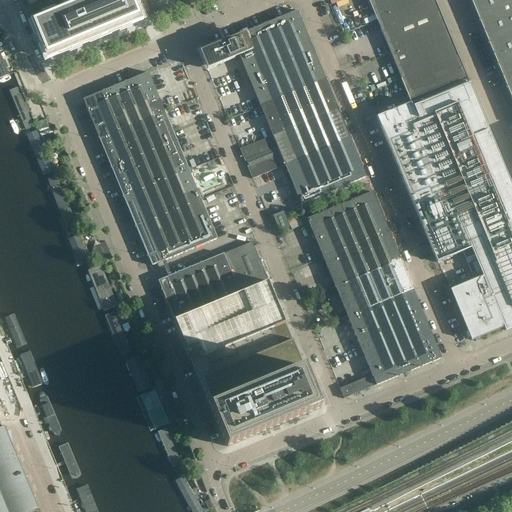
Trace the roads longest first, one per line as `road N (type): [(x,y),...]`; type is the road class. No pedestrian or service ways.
road 1 (unclassified): [(215,469),(61,104),(61,88),(183,37)]
road 2 (unclassified): [(339,415),(183,37)]
road 3 (unclassified): [(460,367),(304,0)]
road 4 (unclassified): [(285,511),(511,400)]
road 5 (unclassified): [(511,157),(446,0)]
road 6 (unclassified): [(215,469),(339,415)]
road 7 (unclassified): [(339,415),(460,367)]
